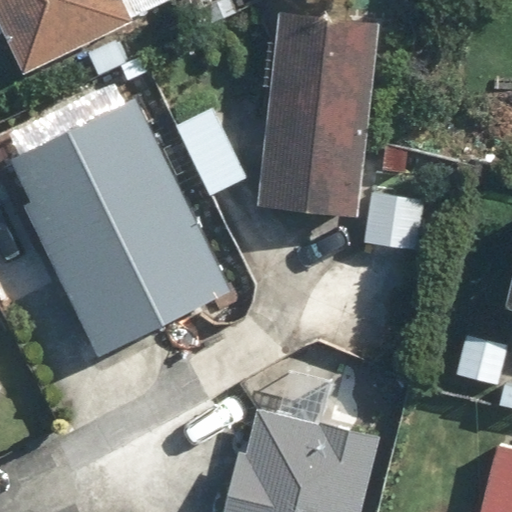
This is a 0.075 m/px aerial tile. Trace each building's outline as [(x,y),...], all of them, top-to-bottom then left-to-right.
[(138,22),(128,0),(2,0),(31,67),(138,22)] [(384,19),(287,8),(265,206),(362,217),(384,19)] [(242,286),(145,92),(12,159),(109,353),(242,286)] [(226,103),(183,120),(212,193),(255,176),(226,103)] [(432,197),(376,192),(371,248),(427,253),(432,197)] [(511,383),(511,347),(466,330),(450,370),(509,392),(511,383)] [(374,511),(390,430),(259,405),(238,511),(374,511)] [(511,511),(511,430),(504,428),(482,511),(511,511)]
